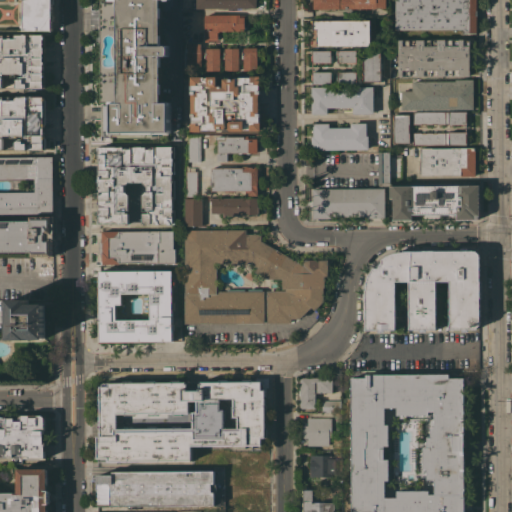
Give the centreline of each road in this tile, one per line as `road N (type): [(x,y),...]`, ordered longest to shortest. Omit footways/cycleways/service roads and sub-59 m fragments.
road 1 (residential): [(499,511),(497,0)]
road 2 (residential): [(363,241),(340,326),(315,352),(285,359),(78,359)]
road 3 (residential): [(70,314),(72,0)]
road 4 (residential): [(294,232),(286,216),(285,0)]
road 5 (residential): [(285,359),(287,511)]
road 6 (residential): [(511,237),(363,241)]
